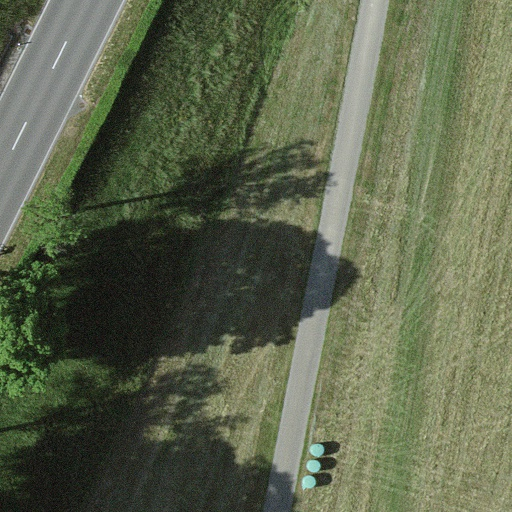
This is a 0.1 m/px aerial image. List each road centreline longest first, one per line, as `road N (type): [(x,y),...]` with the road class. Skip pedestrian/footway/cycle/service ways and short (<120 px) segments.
road 1 (residential): [(376,0),(275,511)]
road 2 (primary): [(0,175),(87,0)]
